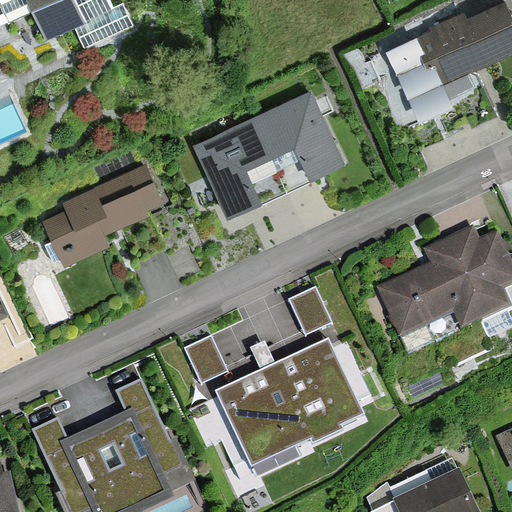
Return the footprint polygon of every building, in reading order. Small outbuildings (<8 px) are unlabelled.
[(0,0),(0,1),(2,0),(28,0),(46,37),(85,19),(76,0),(0,0)] [(511,51),(511,11),(507,1),(419,41),(438,85),(511,51)] [(311,93),(255,119),(285,185),(341,159),(311,93)] [(255,119),(198,145),(229,211),(285,185),(255,119)] [(70,212),(48,221),(66,261),(106,243),(101,231),(147,210),(144,205),(160,198),(146,167),(66,202),(70,212)] [(399,338),(452,314),(460,331),(504,311),(496,293),(511,286),(511,271),(496,237),(475,247),(469,232),(424,252),(431,267),(378,291),(399,338)] [(187,347),(202,383),(230,371),(215,336),(187,347)] [(329,342),(218,395),(253,467),(364,414),(329,342)] [(97,428),(133,508),(185,484),(141,384),(120,394),(129,414),(97,428)] [(122,511),(133,508),(97,428),(68,441),(59,421),(36,431),(71,511),(122,511)] [(0,511),(19,511),(11,472),(3,474),(0,459),(0,511)] [(475,511),(458,475),(392,506),(394,511),(475,511)]
